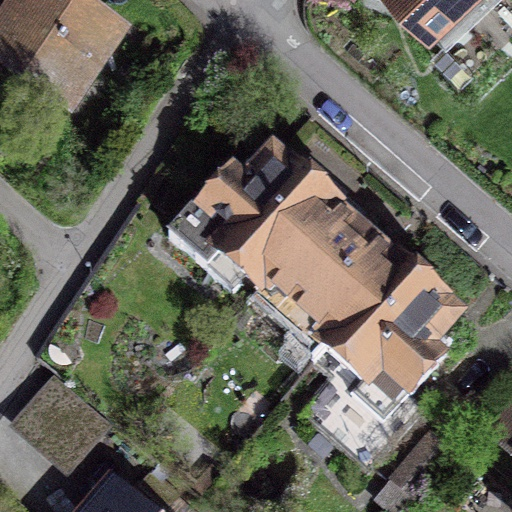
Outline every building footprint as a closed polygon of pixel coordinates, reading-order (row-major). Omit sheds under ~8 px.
[(131,57),(43,0),(14,0),(0,22),(0,115),(65,158),(131,57)] [(364,0),(426,65),(495,0),(364,0)] [(182,249),(247,307),(331,213),(266,155),(182,249)] [(247,307),(312,364),(395,270),(331,213),(247,307)] [(476,341),(395,270),(312,364),(328,378),(297,413),(362,470),(476,341)] [(76,465),(110,425),(58,382),(25,421),(76,465)] [(511,416),(497,433),(511,447),(511,416)] [(406,511),(450,457),(428,440),(380,500),(395,511),(406,511)]
